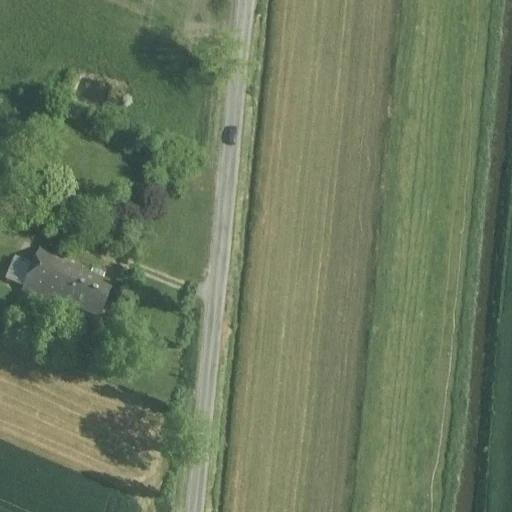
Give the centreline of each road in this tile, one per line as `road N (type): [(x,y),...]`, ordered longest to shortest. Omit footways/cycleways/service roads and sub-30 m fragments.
road 1 (tertiary): [(246,0),(197,511)]
road 2 (track): [(498,511),(511,337)]
